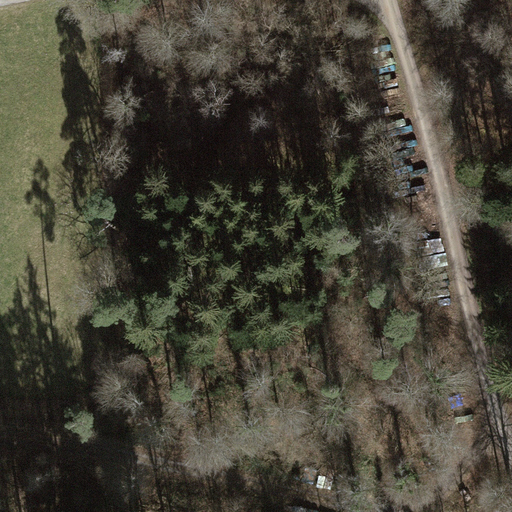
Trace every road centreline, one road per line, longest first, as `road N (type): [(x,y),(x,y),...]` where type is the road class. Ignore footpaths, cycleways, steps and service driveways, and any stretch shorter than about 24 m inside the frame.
road 1 (track): [(387,0),(494,410),(511,448)]
road 2 (track): [(391,511),(136,455),(0,444)]
road 3 (track): [(416,511),(465,473),(494,410)]
